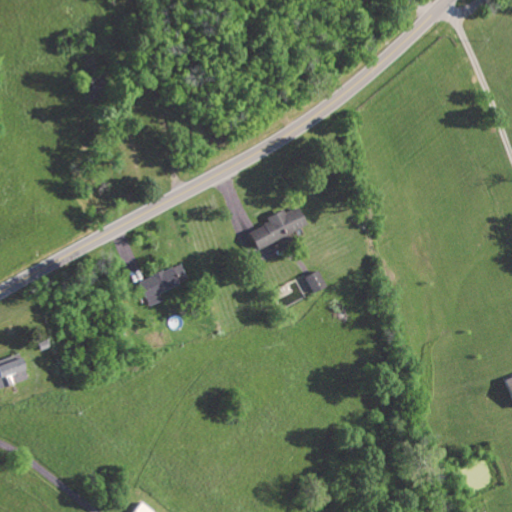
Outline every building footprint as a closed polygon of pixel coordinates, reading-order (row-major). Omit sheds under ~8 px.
[(97,98),(95,78),(82,79),(85,99),(97,98)] [(252,251),(302,228),(293,208),(281,214),(279,211),(262,219),(265,224),(244,234),(252,251)] [(156,294),(185,281),(178,265),(135,283),(146,307),(159,302),(156,294)] [(323,288),(315,271),(302,277),(310,294),(323,288)] [(0,388),(24,381),(16,356),(2,361),(0,361),(0,388)] [(511,408),(511,377),(502,380),(510,409),(511,408)] [(148,511),(138,503),(130,511),(148,511)]
